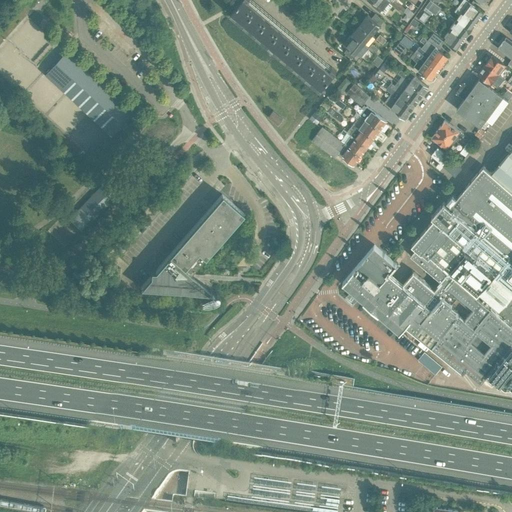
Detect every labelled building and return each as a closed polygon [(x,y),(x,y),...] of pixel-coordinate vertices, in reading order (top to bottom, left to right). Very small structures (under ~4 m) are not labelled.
[(330,69),(248,0),(241,0),(230,13),(231,14),(232,12),(321,88),(320,89),(321,90),(336,71),(332,67),(330,69)] [(389,0),(372,0),(374,1),(372,4),(380,12),(389,0)] [(484,12),(467,0),(462,0),(457,7),(462,10),(463,10),(477,21),(484,12)] [(405,8),(400,4),(398,6),(398,5),(396,7),(402,12),(404,10),(405,8)] [(403,11),(410,17),(414,13),(407,7),(405,8),(404,10),(403,11)] [(424,22),(430,14),(423,9),(417,17),(424,22)] [(463,10),(462,10),(456,19),(470,30),(477,21),(463,10)] [(372,34),(383,20),(375,13),(372,17),(368,14),(360,24),(372,34)] [(414,29),(420,22),(415,18),(410,26),(414,29)] [(470,30),(456,19),(449,28),(464,39),(470,30)] [(372,34),(360,24),(352,33),(364,43),(372,34)] [(464,39),(449,28),(446,32),(442,29),(439,33),(457,47),(464,39)] [(420,33),(417,37),(424,43),(421,47),(443,64),(445,65),(447,61),(446,59),(449,56),(438,48),(444,40),(433,32),(427,40),(420,33)] [(364,43),(352,33),(344,43),(356,53),(364,43)] [(383,43),(386,39),(380,34),(377,38),(383,43)] [(511,40),(505,36),(497,47),(511,58),(508,62),(511,64),(511,40)] [(400,54),(406,46),(400,41),(394,48),(400,54)] [(378,48),(372,43),(369,47),(375,52),(378,48)] [(419,45),(414,52),(426,63),(437,71),(439,72),(442,68),(441,67),(443,64),(421,47),(419,45)] [(67,49),(44,74),(111,136),(131,114),(134,111),(104,83),(101,80),(67,49)] [(413,52),(410,56),(417,61),(414,65),(432,79),(433,79),(436,76),(435,74),(437,71),(426,63),(414,52),(413,52)] [(509,67),(492,55),(485,64),(498,73),(499,74),(504,67),(507,69),(509,67)] [(498,73),(485,64),(478,73),(491,82),(493,78),(501,84),(504,80),(496,75),(498,73)] [(428,86),(410,71),(407,74),(400,69),(397,72),(424,93),(428,86)] [(424,93),(397,72),(394,70),(391,73),(404,82),(402,85),(419,99),(424,93)] [(486,129),(508,99),(479,77),(457,108),(486,129)] [(419,99),(402,85),(399,88),(388,79),(385,83),(389,85),(414,106),(419,99)] [(362,104),(370,95),(354,82),(346,91),(362,104)] [(373,90),(366,83),(363,87),(370,93),(373,90)] [(389,85),(386,89),(395,95),(392,97),(410,112),(414,106),(389,85)] [(410,112),(392,97),(390,95),(385,101),(405,118),(410,112)] [(346,104),(341,100),(338,98),(335,102),(343,108),(346,104)] [(387,121),(366,106),(360,114),(368,120),(367,121),(380,130),(387,121)] [(343,115),(338,112),(331,107),(328,112),(339,120),(343,115)] [(283,118),(273,110),(268,116),(278,124),(283,118)] [(380,130),(367,121),(368,120),(360,114),(357,112),(354,116),(357,118),(354,123),(361,129),(373,139),(380,130)] [(460,131),(444,119),(438,128),(455,141),(458,137),(456,136),(460,131)] [(373,139),(361,129),(354,123),(351,127),(358,133),(355,137),(355,138),(367,147),(373,139)] [(340,151),(345,143),(322,126),(312,140),(335,157),(340,151)] [(448,150),(455,141),(438,128),(431,137),(448,150)] [(367,147),(355,138),(355,137),(347,132),(344,136),(352,142),(349,146),(348,146),(361,156),(367,147)] [(469,151),(472,146),(467,142),(464,147),(469,151)] [(348,146),(349,146),(345,143),(340,151),(343,153),(342,155),(354,164),(361,156),(348,146)] [(439,161),(445,154),(438,147),(431,154),(439,161)] [(465,156),(469,151),(464,147),(460,152),(465,156)] [(374,244),(342,282),(352,290),(347,296),(354,302),(359,297),(364,300),(363,301),(400,331),(405,325),(462,371),(463,372),(465,369),(481,381),(511,343),(511,283),(511,284),(511,283),(511,148),(492,173),(483,165),(449,206),(444,201),(432,215),(434,217),(437,220),(415,246),(417,248),(411,254),(442,281),(435,289),(414,271),(414,272),(420,277),(402,297),(383,281),(391,272),(398,263),(394,261),(386,254),(374,244)] [(461,168),(445,154),(439,161),(435,165),(440,169),(443,165),(455,175),(461,168)] [(93,219),(120,191),(120,190),(108,178),(80,207),(69,219),(81,231),(93,219)] [(190,273),(243,213),(221,194),(155,270),(150,270),(150,276),(140,287),(213,293),(190,273)]
